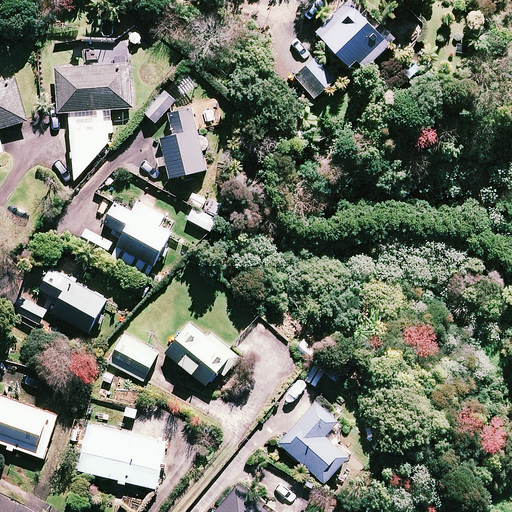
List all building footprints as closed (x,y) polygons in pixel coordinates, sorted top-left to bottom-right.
[(394,43),(351,0),(319,32),(354,67),(360,61),(368,69),(394,43)] [(338,78),(319,58),(298,79),(317,98),(338,78)] [(111,109),(134,108),(132,66),(58,70),(61,112),(71,111),(75,179),(113,141),(111,109)] [(0,128),(27,122),(16,80),(0,84),(0,153),(6,152),(0,131),(0,128)] [(181,99),(170,88),(146,112),(157,123),(181,99)] [(209,169),(194,108),(173,113),(179,134),(162,138),(172,178),(209,169)] [(166,216),(140,202),(134,212),(117,203),(105,225),(125,236),(112,260),(148,279),(173,233),(160,226),(166,216)] [(214,218),(195,208),(189,219),(208,229),(214,218)] [(86,269),(59,255),(39,293),(60,305),(55,314),(91,333),(109,299),(79,283),(86,269)] [(50,309),(23,294),(12,315),(39,330),(50,309)] [(241,356),(191,322),(168,355),(211,384),(220,370),(228,375),(241,356)] [(160,353),(126,334),(110,362),(145,381),(160,353)] [(61,415),(0,393),(0,440),(46,457),(61,415)] [(342,419),(320,400),(283,443),(328,482),(351,455),(328,435),(342,419)] [(170,442),(92,423),(81,469),(159,488),(170,442)] [(268,502),(244,482),(218,511),(272,511),(265,506),(268,502)]
